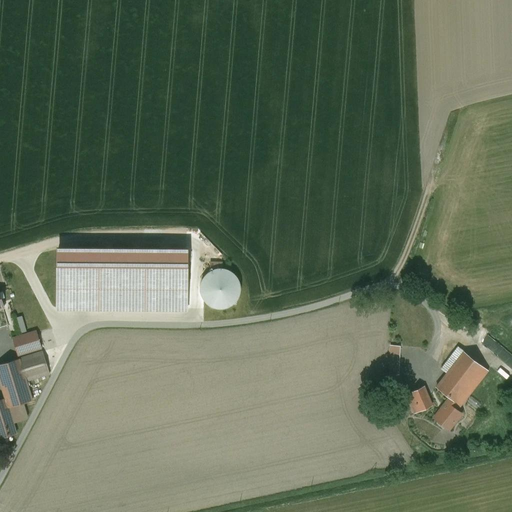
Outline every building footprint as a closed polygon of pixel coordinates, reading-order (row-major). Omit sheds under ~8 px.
[(186,250),(58,249),(57,308),(186,309),(186,250)] [(203,301),(207,305),(212,308),(219,310),(225,309),(231,306),(236,302),(239,296),(240,289),(240,286),(239,283),(236,277),(231,272),(225,270),(218,269),(212,271),(206,275),(203,279),(200,284),(200,290),(201,295),(203,301)] [(41,348),(36,332),(14,339),(18,355),(41,348)] [(398,381),(400,347),(391,347),(389,380),(398,381)] [(42,352),(19,358),(26,381),(49,374),(42,352)] [(488,371),(464,352),(436,388),(450,398),(460,406),(472,391),(488,371)] [(19,358),(0,364),(0,380),(5,398),(5,399),(8,408),(32,401),(26,381),(19,358)] [(420,379),(402,386),(414,414),(432,406),(420,379)] [(450,398),(434,418),(448,430),(461,414),(457,410),(460,406),(450,398)] [(5,399),(0,400),(0,438),(16,434),(8,408),(5,399)]
